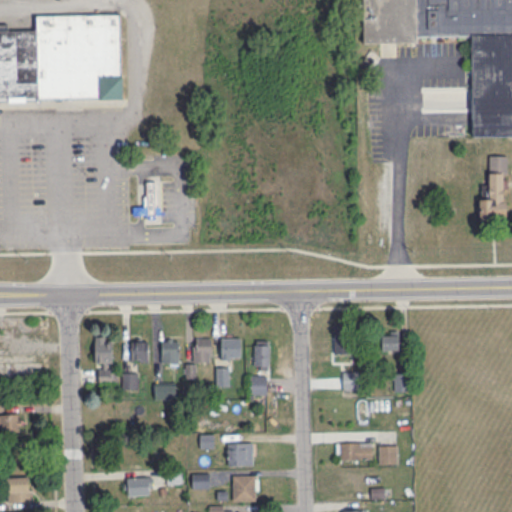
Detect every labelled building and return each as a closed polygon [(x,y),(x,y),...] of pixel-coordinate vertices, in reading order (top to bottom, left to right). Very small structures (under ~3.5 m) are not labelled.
[(363,0),(511,0),(511,132),(474,133),(473,34),(417,35),(417,40),(364,41),(363,0)] [(0,22),(7,22),(8,28),(36,27),(36,13),(119,11),(121,97),(0,99),(0,22)] [(489,197),(478,197),(479,220),(508,219),(506,154),(488,154),(489,197)] [(147,180),(155,180),(155,204),(160,204),(160,213),(155,213),(155,218),(148,218),(148,213),(132,213),(132,205),(144,205),(143,194),(147,194),(147,180)] [(334,324),(334,354),(349,354),(349,324),(334,324)] [(399,350),(399,332),(382,332),(382,350),(399,350)] [(95,336),(95,382),(115,382),(115,336),(95,336)] [(212,361),(212,336),(193,336),(193,361),(212,361)] [(241,336),(221,336),(221,358),(241,358),(241,336)] [(179,337),(161,337),(161,363),(179,363),(179,337)] [(130,361),(148,361),(148,339),(130,339),(130,361)] [(254,367),(270,367),(270,339),(254,339),(254,367)] [(194,363),(186,364),(187,374),(195,373),(194,363)] [(229,366),(216,366),(216,385),(229,385),(229,366)] [(342,389),(358,389),(358,370),(342,370),(342,389)] [(138,388),(138,371),(122,371),(122,388),(138,388)] [(394,389),(405,389),(405,372),(394,372),(394,389)] [(266,374),(250,374),(250,393),(266,393),(266,374)] [(175,381),(154,381),(154,398),(175,398),(175,381)] [(0,413),(0,434),(19,434),(18,413),(0,413)] [(246,441),(227,441),(227,464),(246,464),(246,441)] [(373,441),(336,441),(336,459),(373,459),(373,441)] [(378,444),(378,462),(397,462),(397,444),(378,444)] [(210,472),(192,472),(192,487),(210,487),(210,472)] [(339,473),(339,489),(367,489),(367,473),(339,473)] [(256,500),(256,474),(233,474),(233,500),(256,500)] [(7,476),(29,475),(29,489),(32,489),(33,500),(8,501),(7,476)] [(152,475),(126,475),(126,495),(152,495),(152,475)]
